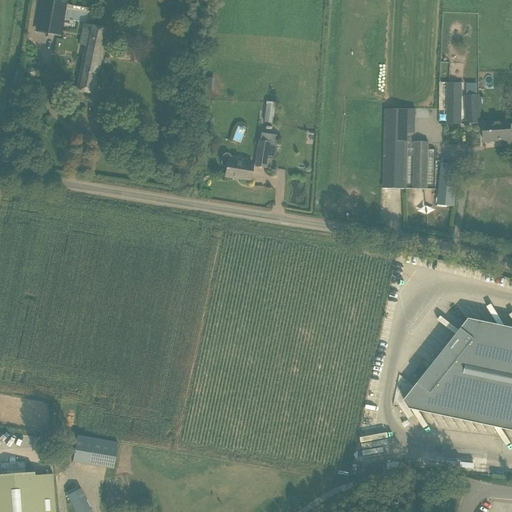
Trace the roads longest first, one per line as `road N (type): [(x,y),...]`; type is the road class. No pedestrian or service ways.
road 1 (unclassified): [(511,265),(419,241),(0,170)]
road 2 (unclassified): [(301,511),(323,495),(371,480),(453,478),(470,488)]
